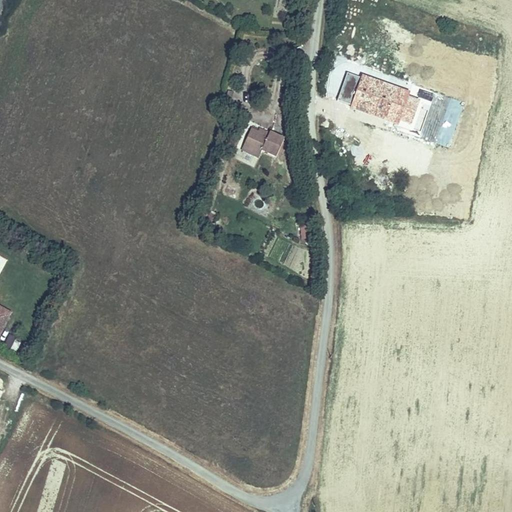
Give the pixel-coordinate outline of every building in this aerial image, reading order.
[(358,93),(364,73),(354,69),(347,89),(358,93)] [(418,94),(364,73),(358,93),(347,89),(344,98),(354,102),(353,107),(401,124),(409,102),(416,103),(418,94)] [(342,102),(353,107),(354,102),(344,98),(342,102)] [(465,144),(467,136),(460,133),(463,119),(455,117),(448,140),(457,145),(458,142),(465,144)] [(460,133),(467,136),(471,121),(463,119),(460,133)] [(258,122),(251,139),(267,147),(270,142),(284,149),(292,131),(277,124),(274,128),(258,122)] [(312,239),(311,225),(300,226),(301,239),(312,239)] [(20,307),(0,297),(0,323),(9,328),(20,307)] [(10,349),(16,352),(20,344),(14,341),(10,349)]
